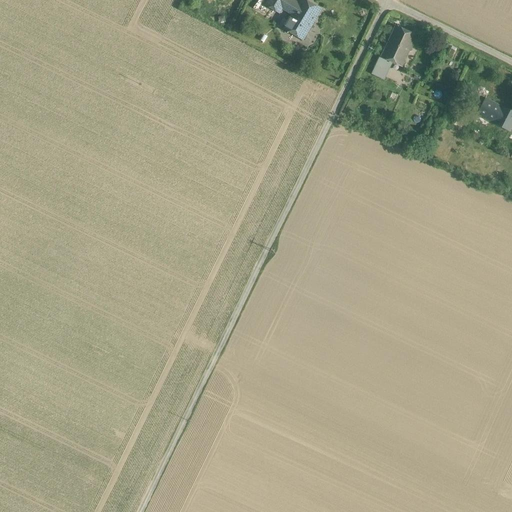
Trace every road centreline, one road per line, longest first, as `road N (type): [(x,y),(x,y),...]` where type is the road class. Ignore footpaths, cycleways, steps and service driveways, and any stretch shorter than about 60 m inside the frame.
road 1 (unclassified): [(141,511),(389,1)]
road 2 (unclassified): [(389,1),(511,59)]
